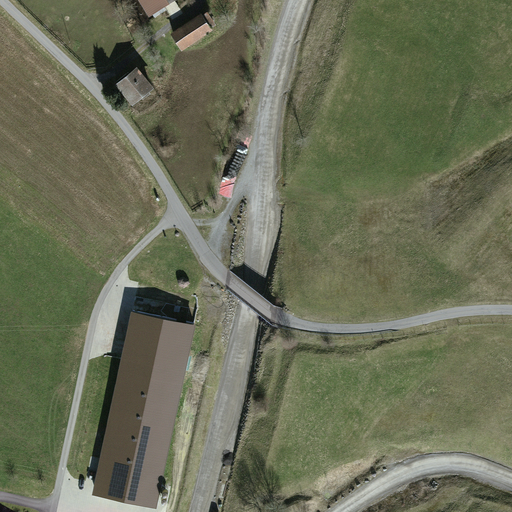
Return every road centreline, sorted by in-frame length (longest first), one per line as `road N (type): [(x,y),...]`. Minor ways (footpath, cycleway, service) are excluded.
road 1 (unclassified): [(6,0),(113,96),(201,251),(274,316),(323,329),(511,313)]
road 2 (unknown): [(101,85),(203,0)]
